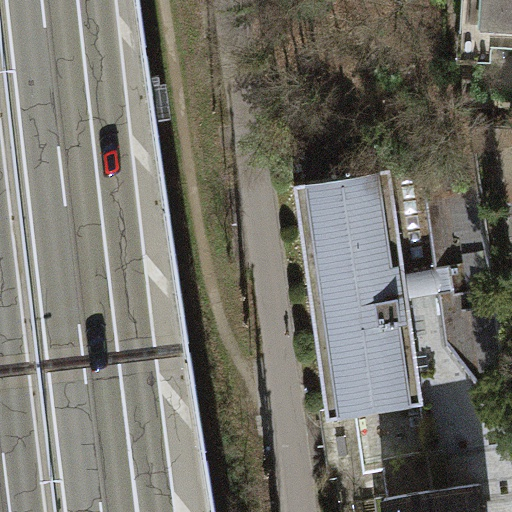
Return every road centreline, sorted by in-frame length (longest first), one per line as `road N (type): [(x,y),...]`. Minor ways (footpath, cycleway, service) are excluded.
road 1 (residential): [(297,511),(229,0)]
road 2 (motorway): [(148,511),(66,56)]
road 3 (motorway): [(115,511),(66,56)]
